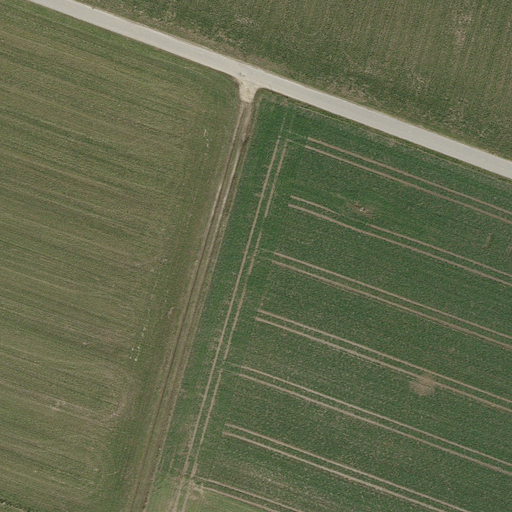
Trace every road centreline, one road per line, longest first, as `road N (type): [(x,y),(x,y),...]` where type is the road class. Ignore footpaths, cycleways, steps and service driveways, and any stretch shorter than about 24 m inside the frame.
road 1 (track): [(50,0),(511,168)]
road 2 (track): [(126,511),(249,72)]
